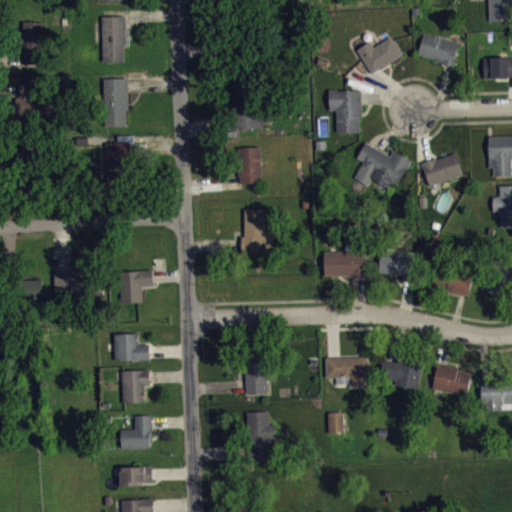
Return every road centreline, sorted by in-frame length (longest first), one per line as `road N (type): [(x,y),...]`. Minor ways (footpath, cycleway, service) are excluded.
road 1 (residential): [(195,511),(175,0)]
road 2 (residential): [(189,319),(365,315),(451,335),(511,337)]
road 3 (residential): [(0,228),(187,220)]
